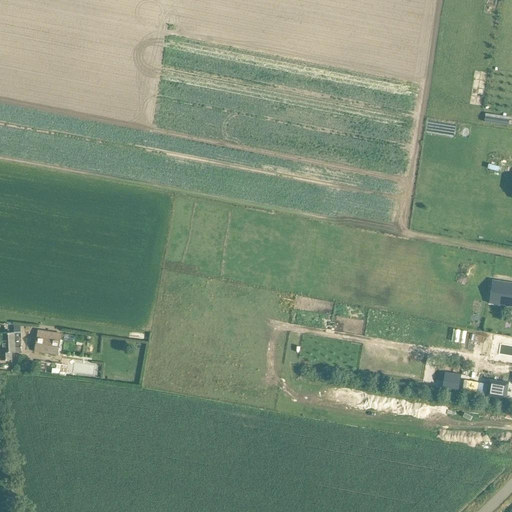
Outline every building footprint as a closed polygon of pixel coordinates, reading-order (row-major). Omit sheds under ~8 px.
[(511,282),(493,280),(492,282),(489,302),(503,305),(511,306),(511,282)] [(38,331),(35,351),(59,355),(62,334),(38,331)] [(22,332),(13,332),(3,333),(3,340),(0,340),(0,341),(1,360),(12,360),(11,352),(22,351),(22,332)] [(495,351),(511,354),(511,343),(509,343),(508,348),(496,347),(495,351)] [(416,359),(414,367),(424,369),(426,361),(416,359)] [(491,378),(493,371),(478,367),(477,375),(491,378)] [(445,372),(442,388),(459,391),(461,375),(445,372)] [(489,379),(486,396),(506,399),(509,383),(489,379)]
